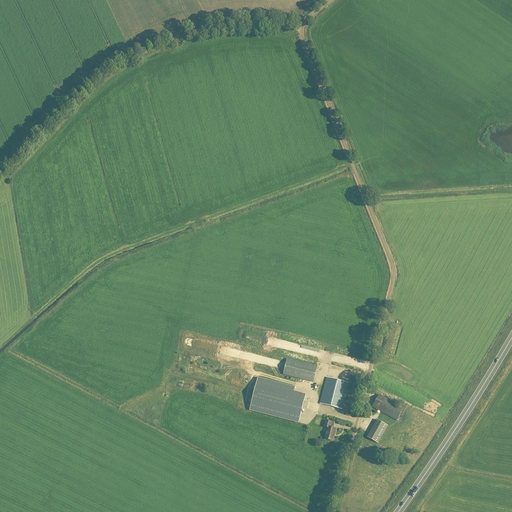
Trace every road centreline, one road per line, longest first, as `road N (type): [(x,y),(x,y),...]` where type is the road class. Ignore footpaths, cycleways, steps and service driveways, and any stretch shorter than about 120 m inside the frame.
road 1 (unclassified): [(333,511),(393,271),(301,27)]
road 2 (unclassified): [(0,180),(119,65),(220,24),(301,27)]
road 3 (trunk): [(397,511),(511,337)]
